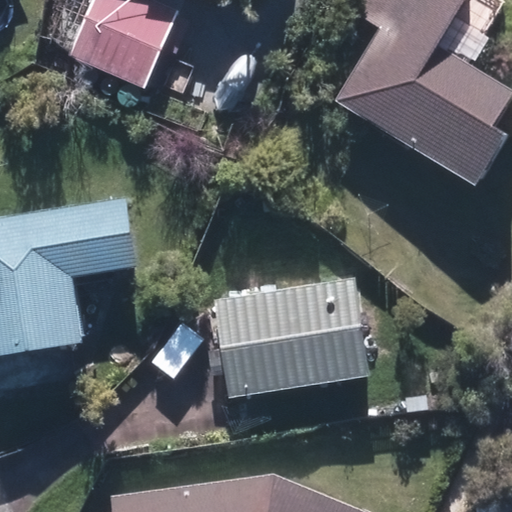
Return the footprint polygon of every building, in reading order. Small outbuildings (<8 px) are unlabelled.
[(184,0),(93,0),(75,42),(160,80),(195,5),(184,0)] [(308,1),(305,0),(263,0),(251,22),(285,41),(308,1)] [(455,0),(354,0),(388,19),(349,89),(476,159),(511,96),(511,84),(432,40),(455,0)] [(137,189),(0,200),(0,335),(84,329),(78,254),(142,249),(137,189)] [(363,272),(228,291),(242,389),(377,369),(363,272)] [(130,511),(376,511),(280,467),(130,492),(130,511)]
